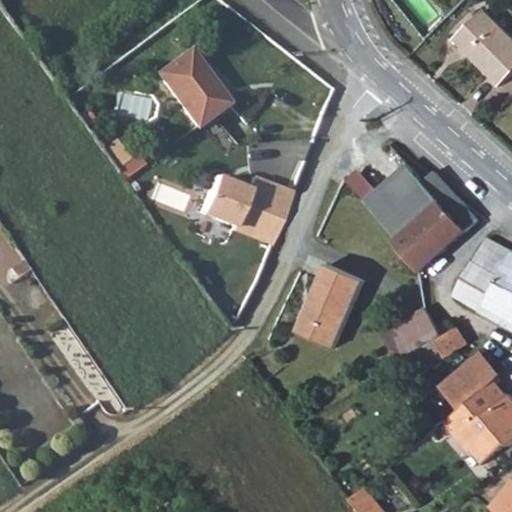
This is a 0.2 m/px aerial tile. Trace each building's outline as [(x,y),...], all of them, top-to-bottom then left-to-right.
[(451,40),(496,85),(511,69),(511,39),(482,10),(451,40)] [(187,52),(156,78),(199,128),(229,103),(187,52)] [(400,200),(426,181),(411,164),(370,201),(374,207),(394,192),(400,200)] [(482,222),(439,171),(426,181),(400,200),(394,192),(374,207),(399,241),(395,245),(422,276),(482,222)] [(236,186),(217,179),(203,215),(236,228),(234,232),(250,239),(271,186),(254,180),(251,188),(237,183),(236,186)] [(503,280),(511,263),(511,249),(490,238),(473,264),(503,280)] [(511,263),(503,280),(473,264),(454,295),(511,328),(511,263)] [(334,350),(366,282),(330,265),(298,333),(334,350)] [(406,360),(421,350),(437,341),(442,338),(424,309),(378,338),(396,365),(406,360)] [(457,330),(442,338),(437,341),(448,359),(466,345),(457,330)] [(448,359),(437,341),(421,350),(434,370),(448,359)] [(434,370),(421,350),(406,360),(413,369),(418,366),(426,376),(434,370)] [(460,407),(462,410),(496,382),(505,375),(486,352),(444,388),(460,407)] [(454,421),(478,450),(475,452),(486,465),(510,446),(511,447),(511,396),(511,395),(509,397),(496,382),(462,410),(464,413),(454,421)] [(442,422),(460,407),(444,388),(425,403),(442,422)] [(473,453),(475,452),(478,450),(454,421),(449,424),(473,453)] [(386,511),(368,487),(352,500),(360,511),(386,511)]
